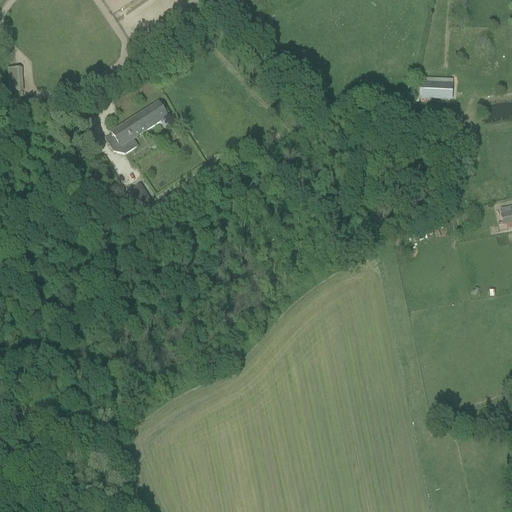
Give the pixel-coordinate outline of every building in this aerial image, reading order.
[(420,83),(419,99),(452,101),(452,84),(420,83)] [(158,105),(111,135),(112,136),(120,149),(132,141),(167,118),(158,105)] [(211,181),(205,172),(154,206),(140,185),(127,194),(146,223),(211,181)] [(511,207),(500,210),(503,226),(511,224),(511,207)] [(425,229),(416,231),(419,243),(427,241),(425,229)]
